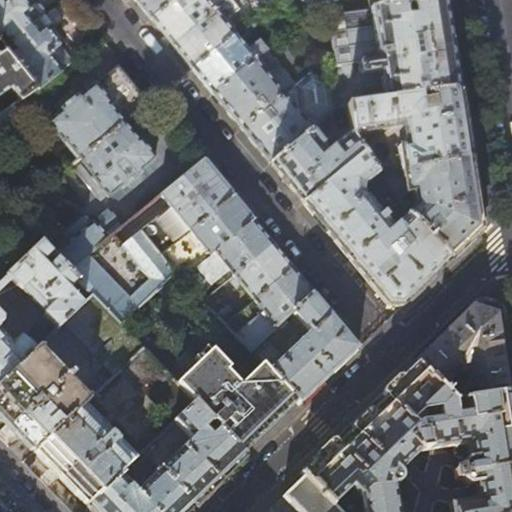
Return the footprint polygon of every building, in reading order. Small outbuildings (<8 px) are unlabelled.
[(8,0),(4,3),(0,0),(0,34),(2,33),(3,37),(6,40),(11,41),(31,25),(23,16),(29,10),(27,8),(33,4),(29,0),(8,0)] [(134,0),(142,10),(151,20),(174,0),(134,0)] [(174,0),(151,20),(162,33),(171,45),(219,6),(213,0),(174,0)] [(330,16),(320,0),(288,0),(303,20),(327,16),(330,16)] [(418,97),(416,83),(422,83),(424,96),(458,91),(451,48),(443,0),(438,0),(411,4),(412,18),(405,19),(403,5),(398,5),(330,16),(327,16),(333,53),(326,59),(330,81),(334,109),(346,107),(363,105),(360,74),(361,75),(379,72),(384,102),(418,97)] [(226,16),(219,6),(171,45),(183,59),(192,70),(234,35),(222,20),(226,16)] [(41,28),(45,25),(39,18),(31,25),(38,33),(43,29),(41,28)] [(71,64),(57,47),(58,46),(57,43),(55,39),(54,36),(52,34),(51,32),(48,31),(44,30),(43,29),(38,33),(31,25),(11,41),(11,43),(12,46),(16,51),(9,58),(35,91),(36,92),(60,73),(71,64)] [(247,50),(234,35),(192,70),(202,82),(212,95),(267,50),(258,40),(247,50)] [(280,67),(267,50),(212,95),(227,113),(241,129),(284,94),(269,76),(280,67)] [(0,94),(10,89),(19,102),(35,91),(9,58),(4,52),(0,55),(0,94)] [(79,160),(121,125),(146,104),(122,76),(116,69),(46,124),(62,144),(65,142),(79,160)] [(309,73),(284,94),(241,129),(256,148),(270,164),(325,118),(335,110),(334,109),(330,81),(309,73)] [(464,127),(458,91),(424,96),(418,97),(384,102),(363,105),(346,107),(350,131),(351,137),(401,129),(403,146),(397,148),(401,172),(469,161),(464,127)] [(14,105),(0,115),(0,154),(35,128),(14,105)] [(351,138),(351,137),(350,131),(329,148),(317,135),(330,124),(325,118),(270,164),(286,184),(302,204),(363,155),(351,138)] [(137,143),(121,125),(79,160),(94,178),(92,179),(107,198),(121,187),(122,189),(140,175),(139,172),(154,160),(144,148),(139,142),(137,143)] [(363,155),(302,204),(346,257),(386,305),(401,306),(422,286),(449,260),(405,214),(391,227),(364,193),(363,186),(377,175),(363,155)] [(111,235),(106,239),(72,268),(67,272),(91,297),(119,326),(174,276),(158,255),(232,197),(222,185),(209,169),(202,160),(158,196),(167,208),(120,247),(111,235)] [(475,200),(469,161),(401,172),(405,195),(412,194),(414,206),(405,214),(449,260),(463,246),(480,230),(475,200)] [(244,210),(232,197),(158,255),(174,276),(178,280),(213,252),(252,221),(244,210)] [(0,283),(41,245),(0,202),(0,283)] [(262,233),(252,221),(213,252),(225,267),(220,271),(228,281),(272,245),(262,233)] [(72,268),(106,239),(92,222),(57,250),(72,268)] [(50,255),(41,245),(0,283),(0,383),(33,353),(19,338),(11,345),(0,334),(0,326),(0,320),(0,311),(2,313),(18,298),(10,289),(14,285),(20,292),(24,288),(47,312),(42,317),(56,331),(63,324),(91,297),(67,272),(56,261),(47,270),(41,264),(50,255)] [(281,256),(272,245),(228,281),(235,289),(240,285),(253,301),(292,269),(281,256)] [(303,282),(292,269),(253,301),(264,315),(236,340),(249,353),(275,329),(294,311),(312,293),(303,282)] [(357,348),(312,293),(294,311),(310,331),(283,356),(272,344),(281,335),(275,329),(249,353),(261,366),(295,401),(299,405),(324,380),(357,348)] [(119,326),(91,297),(63,324),(94,358),(93,360),(93,372),(95,374),(103,367),(114,379),(123,370),(143,351),(119,326)] [(503,364),(501,351),(496,317),(472,307),(441,336),(414,362),(453,402),(466,400),(506,393),(507,393),(505,378),(503,364)] [(511,349),(505,314),(496,315),(496,317),(501,351),(511,349)] [(36,350),(33,353),(0,383),(0,418),(34,454),(83,408),(87,404),(68,383),(72,379),(68,374),(63,378),(36,350)] [(176,385),(143,351),(123,370),(173,423),(194,403),(176,385)] [(211,351),(176,385),(194,403),(242,453),(267,429),(295,401),(261,366),(240,386),(227,372),(230,370),(211,351)] [(511,511),(511,429),(506,393),(466,400),(469,416),(455,419),(453,402),(414,362),(399,376),(381,394),(385,398),(375,408),(338,444),(334,439),(331,442),(300,473),(304,477),(332,506),(351,488),(361,497),(363,511),(511,511)] [(242,453),(194,403),(173,423),(190,440),(158,471),(193,507),(214,487),(245,456),(242,453)] [(134,460),(83,408),(34,454),(64,485),(85,506),(125,468),(134,460)] [(147,448),(141,453),(147,460),(153,454),(147,448)] [(141,466),(147,460),(141,453),(134,460),(141,466)] [(135,479),(125,468),(85,506),(90,511),(187,511),(193,507),(158,471),(135,492),(129,485),(135,479)] [(338,511),(332,506),(304,477),(303,478),(283,497),(298,511),(338,511)]
